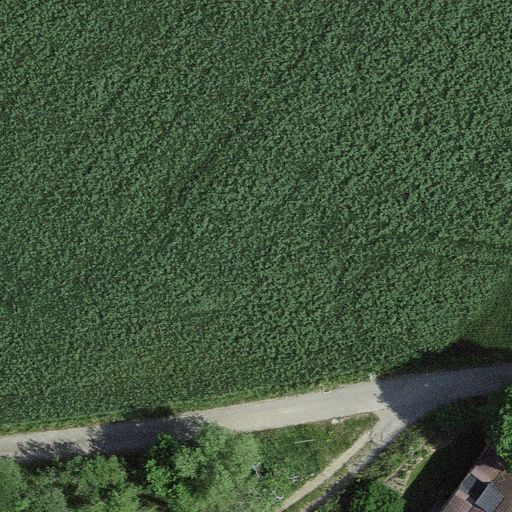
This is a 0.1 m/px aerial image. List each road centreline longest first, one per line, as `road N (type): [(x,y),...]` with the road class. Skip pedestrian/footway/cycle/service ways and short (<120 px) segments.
road 1 (track): [(511,378),(0,448)]
road 2 (track): [(288,511),(423,387)]
